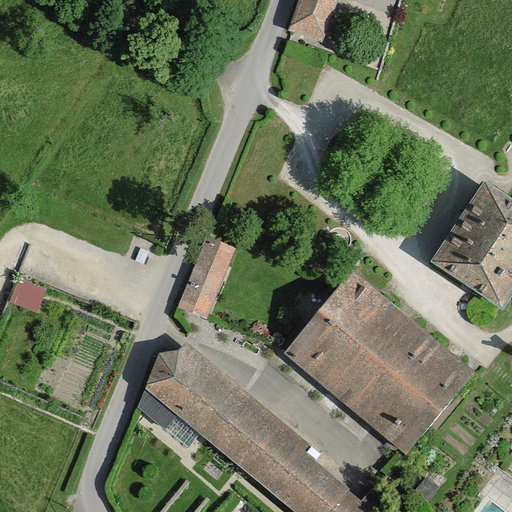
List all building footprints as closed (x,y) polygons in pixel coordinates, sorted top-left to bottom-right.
[(303,0),(293,30),(323,41),(337,0),(303,0)] [(511,205),(489,190),(438,266),(504,311),(511,299),(511,205)] [(210,239),(182,306),(188,308),(209,316),(236,250),(210,239)] [(353,273),(288,351),(403,446),(410,452),(475,374),(353,273)] [(20,276),(14,302),(43,308),(49,283),(20,276)] [(189,448),(203,432),(301,511),(378,511),(385,505),(373,494),(363,504),(358,500),(305,454),(308,450),(188,351),(183,356),(164,358),(143,409),(189,448)]
